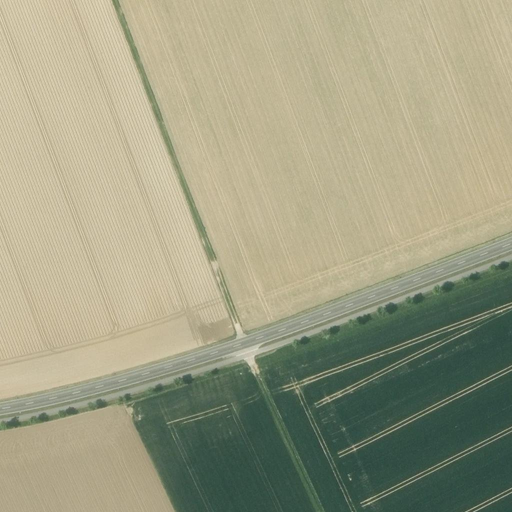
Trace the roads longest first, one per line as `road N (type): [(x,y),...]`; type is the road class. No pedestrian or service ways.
road 1 (track): [(115,0),(247,354),(325,511)]
road 2 (secondary): [(0,410),(277,333),(511,243)]
